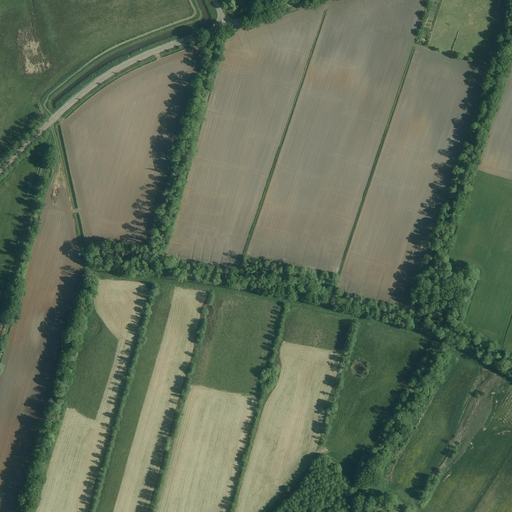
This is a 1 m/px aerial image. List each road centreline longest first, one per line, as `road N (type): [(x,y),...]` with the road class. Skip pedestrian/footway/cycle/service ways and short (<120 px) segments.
road 1 (tertiary): [(0,170),(105,77),(226,25)]
road 2 (track): [(268,511),(318,457),(371,477)]
